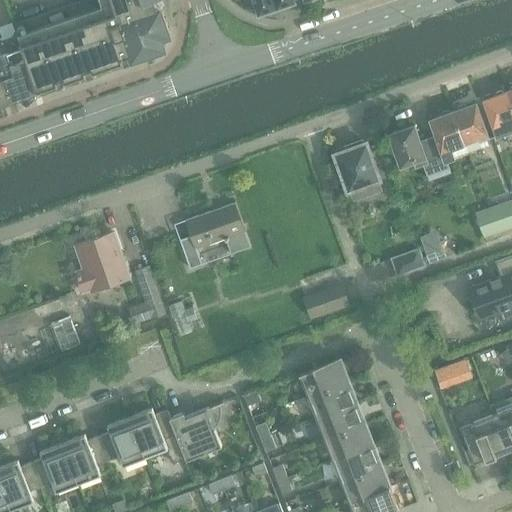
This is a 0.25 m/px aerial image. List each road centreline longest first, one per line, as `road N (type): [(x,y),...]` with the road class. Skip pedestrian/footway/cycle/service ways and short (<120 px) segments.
road 1 (residential): [(0,234),(511,49)]
road 2 (tertiary): [(0,146),(223,66)]
road 3 (tertiary): [(223,66),(425,0)]
road 4 (residential): [(379,326),(448,511)]
road 5 (residential): [(0,422),(154,363)]
